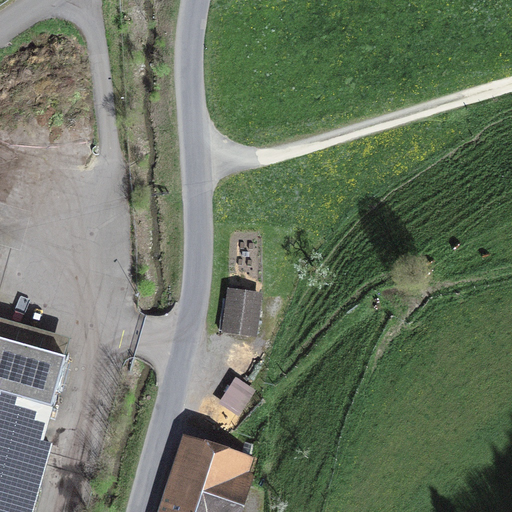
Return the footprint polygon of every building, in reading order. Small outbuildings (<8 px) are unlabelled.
[(229,291),(224,331),(255,335),(260,294),(229,291)] [(0,320),(0,339),(65,355),(69,336),(0,320)] [(0,511),(38,511),(48,481),(55,456),(47,453),(57,423),(71,374),(0,352),(0,511)] [(221,399),(241,411),(256,386),(236,374),(221,399)] [(236,511),(252,466),(195,447),(174,511),(236,511)]
